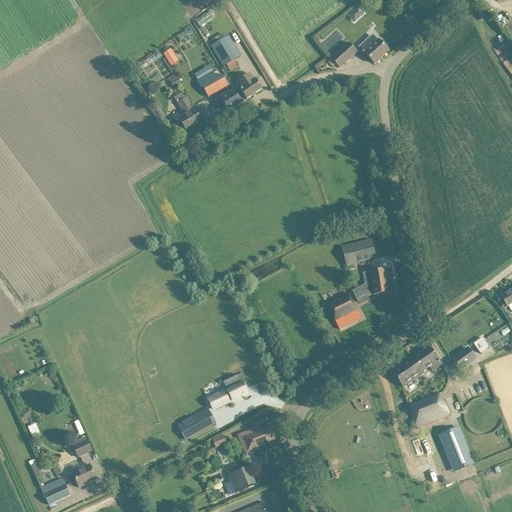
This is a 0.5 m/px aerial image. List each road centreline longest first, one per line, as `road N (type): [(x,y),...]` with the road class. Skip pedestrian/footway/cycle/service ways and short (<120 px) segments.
road 1 (unclassified): [(314,511),(294,439),(303,406),(395,343),(413,303),(388,109),(394,69),(466,0)]
road 2 (unknown): [(392,78),(328,77),(279,94),(237,37)]
